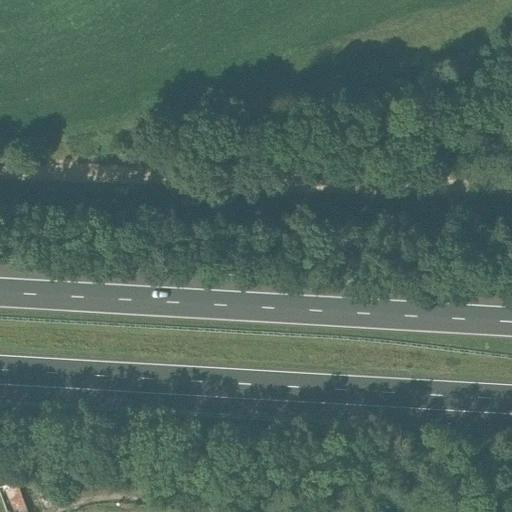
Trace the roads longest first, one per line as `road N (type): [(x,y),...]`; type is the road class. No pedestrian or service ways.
road 1 (motorway): [(511,322),(0,293)]
road 2 (motorway): [(0,375),(511,402)]
road 3 (track): [(0,169),(511,185)]
